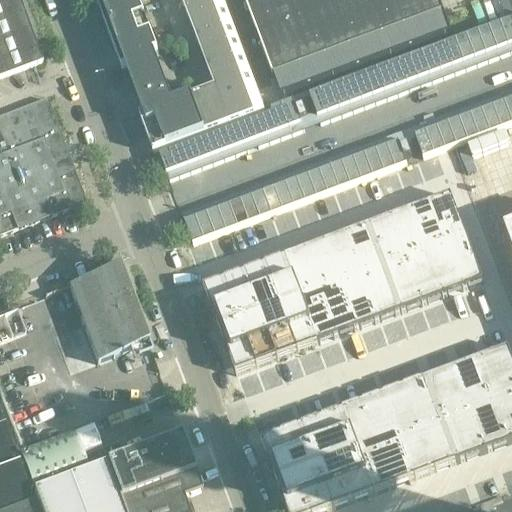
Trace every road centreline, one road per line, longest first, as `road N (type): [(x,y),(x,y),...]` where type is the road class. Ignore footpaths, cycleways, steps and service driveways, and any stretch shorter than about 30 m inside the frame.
road 1 (unclassified): [(247,511),(138,223)]
road 2 (unclassified): [(138,223),(53,0)]
road 3 (unclassified): [(0,275),(138,223)]
